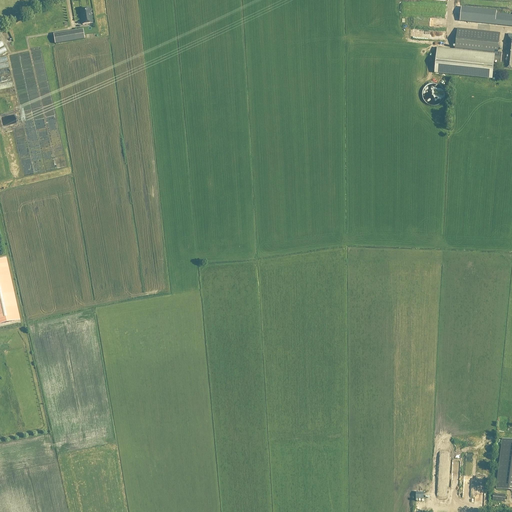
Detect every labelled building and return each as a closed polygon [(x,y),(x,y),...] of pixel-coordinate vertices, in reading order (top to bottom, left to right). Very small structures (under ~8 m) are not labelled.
[(470,22),(471,9),(461,8),(460,21),(470,22)] [(90,17),(89,9),(80,10),(81,15),(80,15),(82,25),(92,23),(91,17),(90,17)] [(491,11),(471,9),(470,22),(489,24),(491,11)] [(511,16),(496,15),(495,25),(495,26),(511,27),(511,16)] [(455,46),(498,50),(499,34),(457,30),(455,46)] [(83,41),(82,31),(52,36),(54,45),(83,41)] [(429,35),(422,36),(421,31),(415,32),(416,39),(429,38),(429,35)] [(511,35),(507,35),(505,46),(507,46),(506,49),(505,49),(503,69),(511,69),(511,35)] [(498,50),(455,46),(455,51),(437,49),(434,74),(492,80),(493,62),(500,63),(501,54),(498,53),(498,50)] [(0,324),(18,321),(4,260),(0,260),(0,324)] [(511,441),(502,440),(496,490),(511,491),(511,441)]
